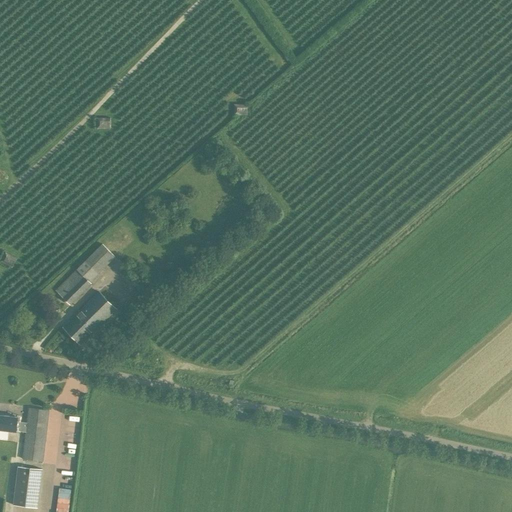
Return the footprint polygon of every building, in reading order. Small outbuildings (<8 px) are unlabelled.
[(248,106),(233,106),(233,118),(248,118),(248,106)] [(111,120),(96,120),(96,131),(111,131),(111,120)] [(178,199),(163,199),(163,210),(179,210),(178,199)] [(55,290),(70,305),(92,283),(90,282),(115,257),(102,243),(55,290)] [(18,261),(4,254),(0,261),(0,264),(12,271),(18,261)] [(116,310),(99,293),(64,328),(81,345),(116,310)] [(0,436),(8,437),(8,431),(26,433),(23,459),(43,461),(49,410),(28,408),(27,423),(17,422),(17,418),(0,415),(0,436)] [(13,505),(37,508),(42,469),(18,466),(13,505)]
